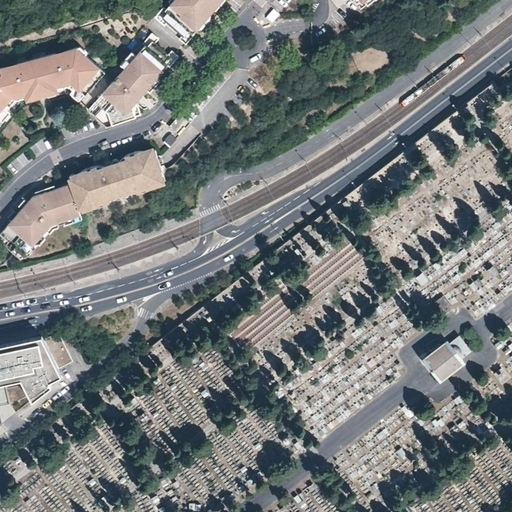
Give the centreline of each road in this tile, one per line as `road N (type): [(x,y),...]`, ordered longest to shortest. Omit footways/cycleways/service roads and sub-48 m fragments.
road 1 (residential): [(507,0),(338,126),(268,169),(221,181),(210,198),(211,221)]
road 2 (residential): [(0,208),(57,157),(159,116),(226,42)]
road 3 (primary): [(511,49),(292,211)]
road 4 (tertiary): [(0,443),(126,350),(171,284)]
road 5 (primary): [(189,262),(127,284),(0,310)]
road 6 (primary): [(0,328),(171,284)]
road 7 (primary): [(171,284),(223,261),(292,211)]
